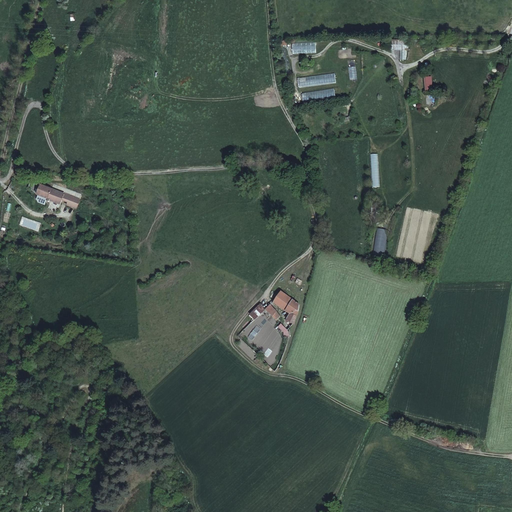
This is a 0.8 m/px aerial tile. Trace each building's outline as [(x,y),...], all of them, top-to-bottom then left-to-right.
[(17,173),(24,176),(28,169),(21,166),(17,173)] [(47,200),(60,205),(64,194),(42,185),(38,195),(47,199),(47,200)] [(298,307),(298,305),(280,291),(273,301),(290,312),(288,320),(293,324),(294,325),(297,312),(298,307)] [(275,313),(268,306),(264,310),(271,316),(275,313)] [(275,313),(271,316),(273,318),(271,320),(273,322),(275,320),(276,320),(279,317),(275,313)]
